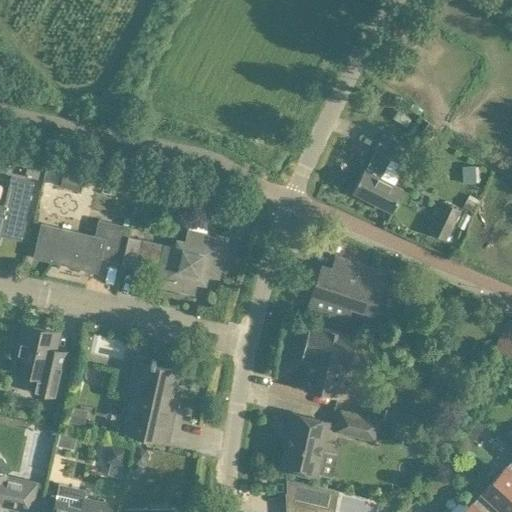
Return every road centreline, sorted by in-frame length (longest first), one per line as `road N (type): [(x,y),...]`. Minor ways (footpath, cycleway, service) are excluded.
road 1 (residential): [(0,283),(252,343)]
road 2 (unclassified): [(390,0),(284,196)]
road 3 (residential): [(238,511),(235,436),(252,343)]
road 4 (residential): [(252,343),(284,196)]
